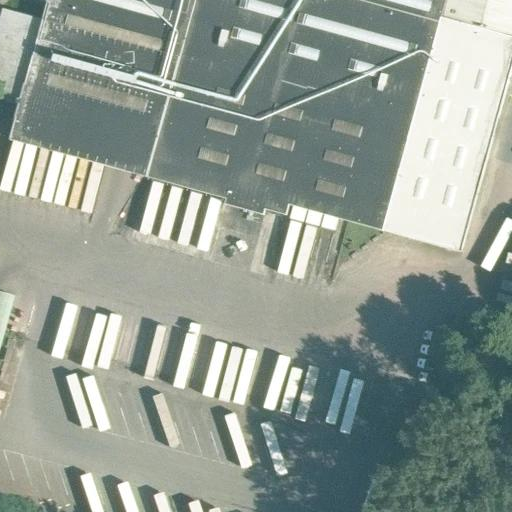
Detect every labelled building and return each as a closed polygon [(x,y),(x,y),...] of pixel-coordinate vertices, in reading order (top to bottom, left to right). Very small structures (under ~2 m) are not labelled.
[(374,0),(49,0),(44,20),(22,99),(24,100),(32,69),(51,75),(41,112),(157,143),(152,160),(153,160),(148,178),(227,199),(226,205),(265,215),(266,210),(287,216),(290,205),(291,206),(285,229),(307,235),(313,212),(384,231),(442,19),(374,0)] [(374,0),(442,19),(447,0),(374,0)] [(511,37),(511,0),(447,0),(442,19),(511,37)] [(0,93),(22,99),(44,20),(4,9),(0,24),(0,93)] [(511,70),(511,37),(442,19),(384,231),(462,252),(511,70)]
